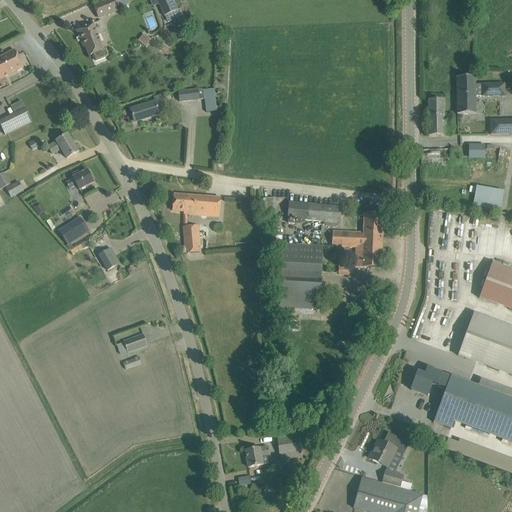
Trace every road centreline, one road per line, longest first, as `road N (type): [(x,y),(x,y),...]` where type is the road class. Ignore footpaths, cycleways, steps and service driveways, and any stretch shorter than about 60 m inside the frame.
road 1 (unclassified): [(227,511),(185,325),(148,226),(99,124),(9,0)]
road 2 (secondary): [(302,511),(405,296),(409,0)]
